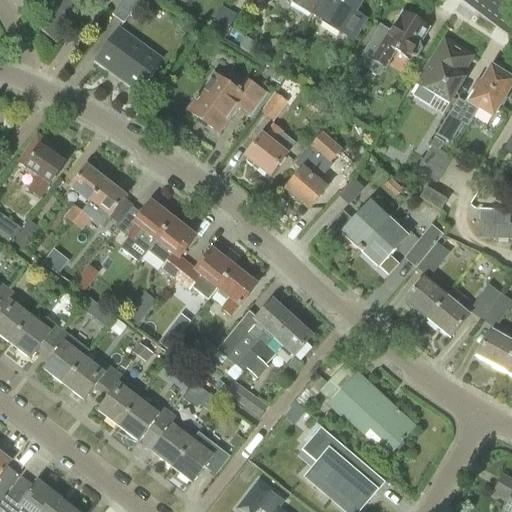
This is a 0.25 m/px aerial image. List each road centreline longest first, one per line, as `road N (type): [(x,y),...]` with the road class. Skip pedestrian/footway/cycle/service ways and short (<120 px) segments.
road 1 (residential): [(21,80),(181,171),(485,415)]
road 2 (residential): [(143,511),(0,399)]
